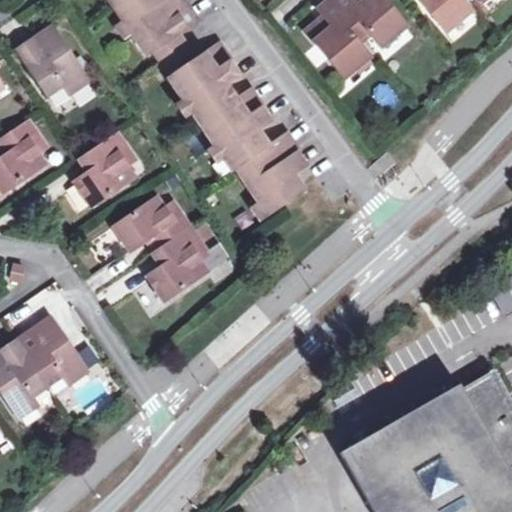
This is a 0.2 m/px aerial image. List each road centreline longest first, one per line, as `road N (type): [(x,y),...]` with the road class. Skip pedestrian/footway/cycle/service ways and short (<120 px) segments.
road 1 (secondary): [(143,511),(229,420),(385,279)]
road 2 (secondary): [(393,225),(173,441)]
road 3 (residential): [(393,225),(223,0)]
road 4 (residential): [(0,249),(60,263),(173,441)]
road 5 (secondary): [(385,279),(511,161)]
road 6 (secondary): [(511,121),(393,225)]
